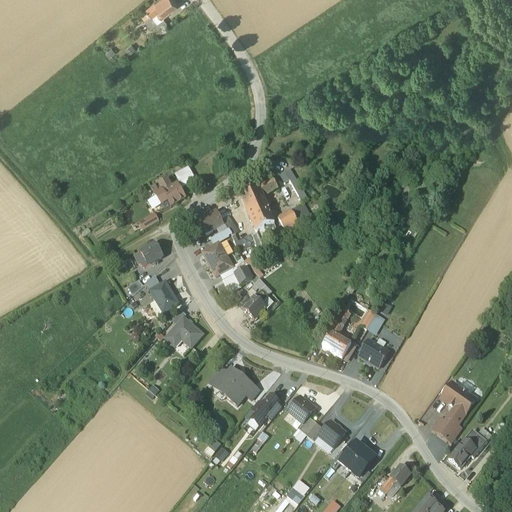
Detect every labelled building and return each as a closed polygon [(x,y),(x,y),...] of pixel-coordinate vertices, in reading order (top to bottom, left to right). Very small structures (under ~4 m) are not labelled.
[(158,0),(156,2),(155,3),(161,10),(165,15),(169,12),(170,14),(175,10),(173,8),(177,4),(173,0),(158,0)] [(161,10),(155,3),(153,4),(146,9),(152,17),(161,10)] [(146,9),(140,14),(150,27),(165,15),(161,10),(152,17),(146,9)] [(112,49),(106,54),(109,59),(116,54),(112,49)] [(188,170),(176,177),(183,188),(194,182),(188,170)] [(292,187),(297,184),(289,172),(278,178),(283,186),(289,183),(292,187)] [(166,181),(151,190),(156,198),(171,189),(166,181)] [(272,181),(261,188),(265,196),(276,190),(272,181)] [(306,200),(297,184),(292,187),(301,204),(306,200)] [(171,189),(156,198),(161,207),(167,203),(171,209),(185,200),(177,185),(171,189)] [(261,188),(241,199),(247,213),(256,209),(259,216),(268,212),(263,201),(267,200),(265,196),(261,188)] [(312,210),(306,200),(301,204),(303,206),(297,209),(304,222),(315,216),(312,210)] [(167,203),(161,207),(164,212),(171,209),(167,203)] [(321,205),(312,210),(315,216),(324,211),(321,205)] [(268,212),(259,216),(256,209),(247,213),(257,235),(269,229),(274,227),(269,214),(268,212)] [(304,222),(297,209),(291,213),(298,225),(304,222)] [(274,212),(269,214),(274,227),(275,228),(280,225),(277,221),(278,220),(274,212)] [(221,223),(216,213),(198,224),(206,237),(224,226),(221,223)] [(298,225),(291,213),(278,220),(277,221),(280,225),(285,233),(298,225)] [(154,215),(139,224),(143,231),(158,222),(154,215)] [(228,218),(221,223),(224,226),(232,237),(234,236),(238,234),(228,218)] [(285,233),(280,225),(275,228),(281,244),(308,229),(304,222),(298,225),(285,233)] [(269,229),(257,235),(260,242),(272,236),(269,229)] [(240,246),(235,248),(239,254),(254,246),(255,251),(262,247),(260,242),(257,235),(238,243),(240,246)] [(238,243),(234,236),(232,237),(230,239),(235,248),(240,246),(238,243)] [(154,246),(140,254),(148,267),(152,264),(154,267),(157,264),(156,262),(162,259),(154,246)] [(232,269),(219,246),(202,255),(216,279),(219,277),(232,270),(232,269)] [(140,254),(135,257),(140,267),(141,266),(144,270),(148,267),(140,254)] [(232,270),(219,277),(222,282),(234,276),(236,275),(238,274),(235,268),(232,269),(232,270)] [(238,274),(236,275),(234,276),(240,288),(252,281),(246,269),(238,274)] [(155,278),(146,286),(150,293),(160,287),(155,277),(155,278)] [(138,283),(128,289),(133,297),(143,288),(138,283)] [(178,306),(165,284),(160,287),(150,293),(156,303),(163,315),(178,306)] [(260,294),(243,312),(254,322),(266,310),(261,306),(267,300),(260,294)] [(267,300),(261,306),(266,310),(267,311),(273,305),(267,299),(267,300)] [(156,303),(150,306),(157,318),(163,315),(156,303)] [(389,309),(384,306),(381,311),(386,314),(389,309)] [(369,312),(360,328),(366,332),(376,316),(369,312)] [(180,313),(172,323),(177,327),(183,320),(186,317),(180,313)] [(343,313),(330,335),(337,339),(350,317),(343,313)] [(384,322),(376,316),(366,332),(375,337),(384,322)] [(177,327),(171,334),(164,341),(173,349),(180,341),(191,351),(203,337),(183,320),(177,327)] [(337,339),(330,335),(322,349),(335,357),(344,343),(337,339)] [(351,346),(344,343),(335,357),(342,361),(351,346)] [(388,354),(368,343),(359,358),(365,362),(364,363),(371,367),(372,366),(379,370),(388,354)] [(221,370),(210,384),(217,390),(218,388),(217,387),(227,375),(221,370)] [(245,382),(244,384),(229,372),(227,375),(217,387),(218,388),(227,396),(225,399),(237,408),(245,397),(252,389),(253,388),(245,382)] [(463,384),(458,390),(452,386),(442,401),(455,410),(464,417),(475,402),(469,398),(473,391),(463,384)] [(155,396),(158,392),(152,387),(149,391),(155,396)] [(252,389),(245,397),(251,402),(258,393),(252,389)] [(263,407),(255,416),(250,422),(259,428),(266,419),(277,405),(277,406),(278,404),(270,397),(262,407),(263,407)] [(315,411),(300,399),(288,413),(297,420),(297,421),(301,425),(302,424),(303,425),(304,425),(308,419),(315,411)] [(262,407),(258,403),(250,412),(255,416),(263,407),(262,407)] [(277,405),(266,419),(271,423),(282,409),(277,406),(277,405)] [(464,417),(455,410),(444,425),(448,427),(454,432),(456,429),(464,417)] [(308,419),(304,425),(303,425),(298,431),(306,438),(316,426),(308,419)] [(345,436),(330,424),(324,432),(319,438),(328,445),(327,446),(331,449),(332,448),(334,450),(345,436)] [(502,424),(494,433),(504,441),(511,431),(502,424)] [(324,432),(316,426),(306,438),(314,444),(319,438),(324,432)] [(454,432),(448,427),(440,439),(451,447),(461,432),(456,429),(454,432)] [(492,438),(482,430),(477,436),(487,444),(492,438)] [(472,433),(448,461),(460,471),(471,457),(465,453),(473,444),(481,451),(487,444),(477,436),(472,433)] [(216,442),(206,454),(212,459),(221,447),(216,442)] [(471,457),(473,460),(481,451),(473,444),(465,453),(471,457)] [(339,466),(349,474),(366,453),(356,445),(346,457),(339,466)] [(223,452),(217,459),(222,464),(228,456),(223,452)] [(375,460),(366,453),(349,474),(358,481),(366,472),(375,460)] [(339,466),(346,457),(341,454),(330,468),(335,471),(339,466)] [(400,468),(395,473),(393,471),(390,474),(393,476),(389,480),(395,485),(400,489),(411,477),(400,468)] [(371,476),(366,472),(358,481),(363,485),(371,476)] [(390,480),(384,487),(389,492),(395,485),(390,480)] [(303,498),(309,490),(299,483),(292,491),(303,498)] [(395,485),(386,496),(391,500),(400,489),(395,485)] [(384,487),(379,492),(385,497),(389,492),(384,487)] [(304,500),(292,491),(288,500),(298,508),(304,500)] [(426,499),(416,511),(439,511),(435,508),(436,506),(426,499)] [(325,511),(337,511),(340,509),(332,503),(325,511)]
